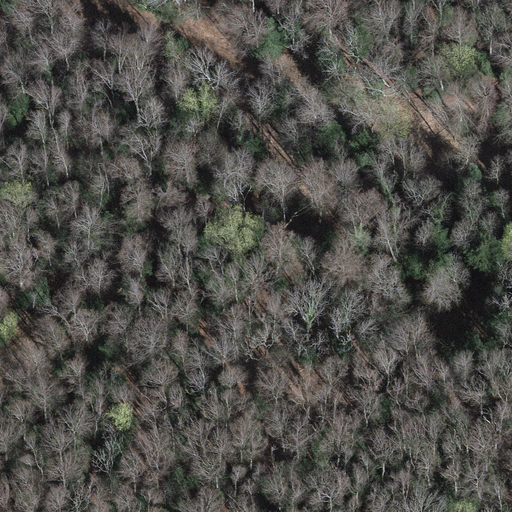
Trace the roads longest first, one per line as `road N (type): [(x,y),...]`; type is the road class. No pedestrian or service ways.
road 1 (track): [(511,94),(439,114),(392,166),(361,184),(256,199),(175,225),(129,252),(0,380)]
road 2 (track): [(104,0),(413,141)]
